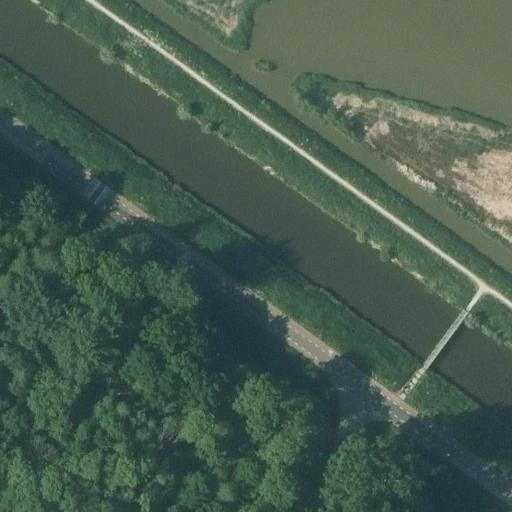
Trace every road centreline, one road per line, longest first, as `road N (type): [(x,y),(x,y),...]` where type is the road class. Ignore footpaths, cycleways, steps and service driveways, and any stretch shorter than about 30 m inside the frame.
road 1 (tertiary): [(366,389),(0,120)]
road 2 (tertiary): [(511,496),(366,389)]
road 3 (unclassified): [(366,389),(326,511)]
